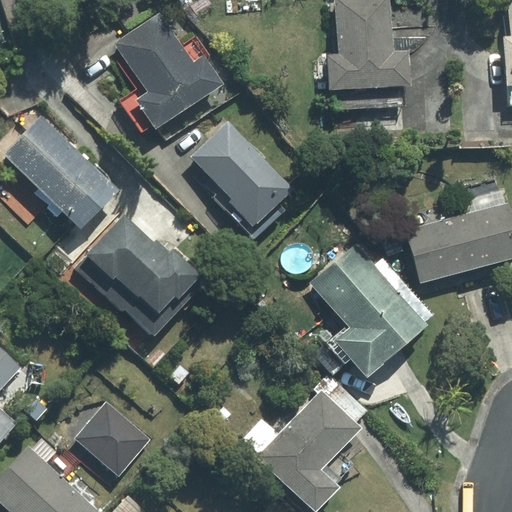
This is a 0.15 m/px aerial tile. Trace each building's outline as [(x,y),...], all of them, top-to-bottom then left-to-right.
[(403,115),(403,88),(405,88),(405,53),(389,53),(388,0),(330,0),(331,53),(323,53),(324,89),(327,89),(327,116),(403,115)] [(505,106),(511,106),(511,0),(506,0),(506,37),(498,37),(497,85),(505,86),(505,106)] [(214,84),(194,57),(188,61),(153,16),(106,52),(142,97),(131,106),(151,133),(214,84)] [(37,115),(0,152),(0,158),(75,233),(114,193),(37,115)] [(224,122),(185,156),(249,228),(288,194),(224,122)] [(463,214),(401,230),(415,285),(511,261),(511,228),(503,192),(460,203),(463,214)] [(161,327),(154,320),(150,316),(165,300),(170,304),(193,279),(154,241),(150,245),(119,215),(70,267),(147,341),(161,327)] [(327,342),(362,380),(422,324),(389,289),(399,279),(382,259),(371,269),(347,244),(306,283),(345,325),(327,342)] [(0,437),(12,426),(0,413),(0,391),(21,371),(0,349),(0,437)] [(331,378),(318,391),(351,424),(364,411),(331,378)] [(252,459),(305,511),(309,511),(336,486),(320,469),(358,431),(351,424),(318,391),(273,436),(257,421),(238,440),(255,456),(252,459)] [(101,402),(70,439),(117,477),(147,439),(101,402)] [(0,473),(0,511),(88,511),(91,509),(43,465),(53,454),(37,439),(28,449),(25,446),(0,473)]
